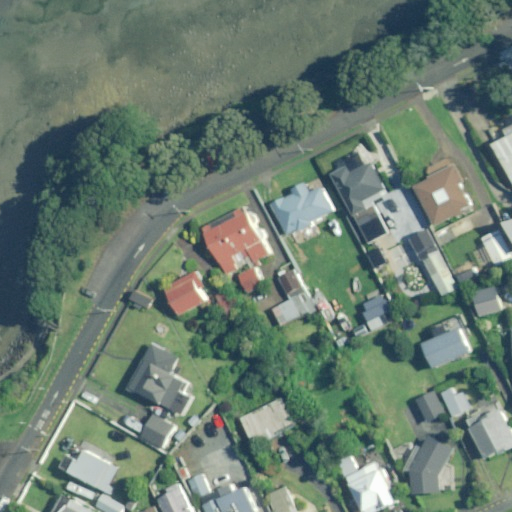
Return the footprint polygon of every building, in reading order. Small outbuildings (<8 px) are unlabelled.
[(511,137),(498,144),(511,171),(511,137)] [(393,193),(377,162),(357,173),(353,166),(336,175),(363,226),(384,215),(378,203),(370,207),(366,200),(383,192),(386,196),(393,193)] [(478,205),(457,165),(417,185),(438,226),(478,205)] [(315,193),(310,183),(297,190),(298,192),(275,205),(291,235),(339,210),(327,187),(315,193)] [(276,254),(250,207),(239,213),(241,217),(231,222),(228,217),(207,229),(232,274),(251,263),(244,252),(253,248),(260,262),(276,254)] [(425,232),(417,215),(411,217),(418,235),(425,232)] [(402,243),(395,227),(381,235),(388,250),(402,243)] [(511,246),(507,236),(489,244),(498,265),(511,258),(511,246)] [(461,287),(441,250),(426,258),(445,295),(461,287)] [(265,281),(258,266),(242,274),(249,289),(265,281)] [(306,290),(296,270),(281,278),(291,298),(306,290)] [(208,283),(202,271),(171,287),(185,315),(213,301),(204,285),(208,283)] [(507,309),(500,285),(476,292),(483,316),(507,309)] [(157,299),(141,290),(136,298),(151,308),(157,299)] [(318,308),(310,292),(276,308),(283,325),(318,308)] [(474,351),(464,327),(427,344),(437,368),(474,351)] [(186,357),(157,342),(133,389),(140,393),(141,391),(174,408),(179,397),(185,400),(194,383),(180,376),(185,367),(182,365),(186,357)] [(458,395),(455,387),(445,392),(456,416),(474,408),(466,391),(458,395)] [(448,413),(437,391),(420,399),(431,421),(448,413)] [(298,426),(285,398),(244,417),(257,446),(298,426)] [(511,449),(511,420),(507,410),(484,422),(479,413),(470,417),(492,459),(511,449)] [(180,425),(158,413),(145,436),(167,448),(180,425)] [(448,465),(462,440),(434,425),(426,438),(430,441),(424,451),(418,448),(407,468),(414,473),(416,494),(444,492),(444,489),(453,489),(451,464),(448,465)] [(122,467),(91,450),(85,461),(72,454),(65,467),(109,491),(122,467)] [(353,456),(339,462),(356,498),(351,500),(357,511),(378,511),(400,501),(381,461),(361,471),(353,456)] [(208,483),(198,461),(184,467),(194,489),(208,483)] [(263,511),(246,474),(204,492),(212,511),(263,511)] [(198,511),(183,477),(167,484),(179,511),(198,511)] [(161,511),(153,493),(138,499),(143,511),(161,511)] [(56,511),(98,511),(99,511),(66,494),(56,511)] [(125,511),(128,506),(107,494),(100,506),(111,511),(125,511)] [(305,511),(299,496),(273,507),(275,511),(305,511)]
